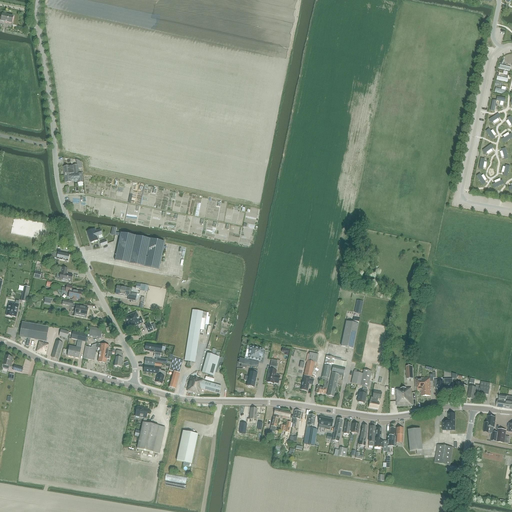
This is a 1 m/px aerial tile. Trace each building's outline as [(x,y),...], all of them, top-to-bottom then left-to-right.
[(2,18),(0,17),(0,23),(1,24),(1,21),(12,24),(13,17),(2,14),(2,18)] [(64,168),(64,175),(77,174),(79,173),(78,166),(73,166),(73,167),(69,167),(64,168)] [(77,174),(64,175),(65,183),(71,182),(74,181),(74,179),(77,178),(78,183),(83,183),(81,174),(77,174)] [(96,231),(95,229),(87,232),(91,243),(98,240),(97,237),(103,235),(101,229),(96,231)] [(165,243),(135,236),(121,233),(121,234),(116,233),(116,236),(120,237),(115,261),(130,264),(159,270),(165,243)] [(57,244),(50,242),(49,250),(54,251),(55,251),(57,244)] [(54,251),(54,253),(51,252),(50,256),(53,257),(67,261),(69,254),(54,251)] [(57,272),(61,273),(59,279),(61,280),(62,282),(64,282),(66,281),(72,282),(73,275),(67,274),(68,269),(63,268),(58,267),(57,272)] [(69,297),(71,298),(71,301),(76,302),(77,299),(81,300),(82,293),(72,290),(73,287),(67,285),(66,291),(70,292),(69,297)] [(132,289),(130,289),(117,286),(116,293),(122,295),(122,296),(128,297),(127,300),(135,301),(137,294),(131,293),(131,295),(130,295),(132,289)] [(6,316),(11,317),(11,316),(16,317),(19,305),(18,305),(19,302),(16,301),(15,304),(9,303),(6,316)] [(357,301),(355,312),(360,314),(363,303),(357,301)] [(70,307),(70,308),(76,309),(75,315),(86,318),(88,308),(77,306),(73,305),(72,307),(70,307)] [(188,340),(185,361),(195,363),(198,340),(200,330),(204,330),(205,324),(208,325),(209,317),(208,317),(208,313),(203,312),(193,311),(188,340)] [(141,318),(139,320),(136,313),(124,318),(129,330),(141,325),(141,324),(143,323),(141,318)] [(354,317),(352,324),(346,322),(340,347),(353,349),(360,318),(354,317)] [(20,337),(41,340),(46,341),(49,327),(22,322),(20,337)] [(144,325),(148,333),(153,331),(156,329),(154,324),(151,325),(150,322),(144,325)] [(101,338),(102,328),(90,327),(89,337),(101,338)] [(69,332),(61,330),(59,336),(61,337),(60,339),(63,340),(64,338),(67,339),(69,332)] [(88,334),(73,331),(71,339),(86,343),(88,334)] [(60,340),(57,339),(56,341),(51,357),(58,360),(63,343),(59,342),(60,340)] [(39,342),(36,352),(46,355),(49,345),(39,342)] [(154,357),(156,358),(156,357),(160,358),(162,350),(164,351),(164,347),(162,347),(146,343),(145,350),(155,352),(154,357)] [(91,348),(91,349),(96,350),(97,348),(100,348),(100,353),(108,354),(108,352),(109,346),(97,344),(92,346),(91,348)] [(81,348),(69,346),(67,356),(79,359),(81,348)] [(85,347),(83,359),(94,361),(96,350),(91,349),(91,348),(85,347)] [(260,361),(261,358),(262,358),(263,353),(262,353),(263,349),(250,347),(248,359),(260,361)] [(121,367),(123,355),(121,355),(122,352),(116,351),(114,366),(121,367)] [(100,353),(98,362),(106,364),(107,359),(111,360),(111,357),(112,356),(111,356),(112,352),(108,352),(108,354),(100,353)] [(317,363),(318,355),(310,353),(308,361),(307,361),(304,376),(311,377),(314,362),(317,363)] [(213,376),(219,357),(207,354),(202,373),(213,376)] [(2,365),(2,368),(9,370),(9,367),(10,367),(13,358),(5,355),(2,365)] [(331,367),(332,368),(335,358),(326,356),(321,380),(325,381),(323,388),(317,386),(316,394),(321,395),(322,395),(326,396),(329,381),(328,381),(331,367)] [(168,359),(160,358),(156,357),(156,358),(155,360),(145,359),(143,372),(158,374),(155,382),(157,383),(157,384),(160,385),(161,384),(162,384),(165,372),(161,371),(161,370),(162,364),(167,365),(168,359)] [(169,371),(173,372),(168,387),(175,389),(180,374),(180,373),(182,365),(183,365),(184,361),(173,358),(169,371)] [(347,362),(345,362),(341,361),(341,359),(335,358),(332,368),(331,372),(344,375),(347,362)] [(273,384),(274,382),(278,383),(280,377),(275,376),(277,367),(270,366),(266,383),(273,384)] [(368,387),(372,372),(364,370),(363,374),(356,373),(357,371),(354,370),(354,372),(351,384),(368,387)] [(251,387),(254,388),(257,374),(249,372),(246,386),(248,386),(248,387),(250,388),(251,387)] [(338,375),(332,373),(327,396),(334,397),(338,375)] [(430,378),(423,379),(424,397),(430,396),(430,391),(431,391),(430,382),(433,382),(433,376),(430,376),(430,378)] [(197,388),(200,379),(191,377),(187,391),(192,393),(193,387),(197,388)] [(304,378),(301,390),(307,391),(309,384),(313,385),(314,380),(304,378)] [(206,391),(209,383),(203,381),(204,380),(200,379),(197,388),(193,387),(192,393),(200,395),(202,390),(206,391)] [(424,397),(423,379),(415,379),(416,388),(417,388),(417,391),(421,391),(422,397),(424,397)] [(452,380),(444,380),(444,381),(444,395),(444,394),(451,394),(451,388),(452,388),(452,380)] [(444,381),(435,381),(435,389),(437,389),(437,395),(444,395),(444,381)] [(490,384),(481,382),(480,386),(476,385),(476,388),(470,387),(468,399),(474,400),(475,392),(479,392),(479,393),(489,395),(490,384)] [(221,386),(209,383),(206,391),(219,394),(221,386)] [(468,387),(464,386),(464,384),(457,383),(456,389),(461,389),(460,391),(462,392),(461,398),(466,399),(468,387)] [(397,407),(413,406),(411,388),(400,389),(400,390),(395,391),(397,407)] [(364,404),(367,390),(363,389),(362,394),(360,393),(358,403),(364,404)] [(380,400),(382,393),(374,391),(373,398),(371,398),(370,402),(369,407),(378,410),(380,403),(377,403),(378,399),(380,400)] [(497,401),(496,406),(496,407),(511,409),(511,397),(499,395),(498,401),(497,401)] [(146,419),(148,411),(141,409),(142,408),(137,407),(135,416),(146,419)] [(271,426),(270,431),(275,432),(276,428),(278,417),(289,420),(291,413),(280,411),(275,409),(271,426)] [(295,411),(293,419),(292,424),(296,425),(297,420),(300,420),(301,412),(295,411)] [(442,431),(455,431),(455,414),(453,414),(453,413),(450,413),(450,414),(448,414),(448,423),(443,423),(442,431)] [(306,421),(307,415),(303,414),(302,421),(300,421),(298,434),(302,435),(302,430),(305,430),(306,421)] [(309,415),(307,426),(306,428),(303,444),(314,446),(317,430),(311,429),(312,427),(314,427),(315,416),(309,415)] [(495,418),(487,417),(486,424),(485,423),(484,430),(488,431),(488,434),(492,434),(491,442),(496,443),(497,433),(493,433),(493,429),(494,429),(495,418)] [(320,418),(319,425),(318,428),(325,429),(325,430),(330,431),(330,427),(331,427),(332,421),(320,418)] [(340,429),(342,420),(337,419),(332,440),(339,442),(342,429),(340,429)] [(159,455),(165,428),(142,423),(137,450),(138,450),(137,452),(140,453),(141,451),(159,455)] [(352,424),(351,433),(358,434),(359,425),(352,424)] [(366,434),(367,427),(363,426),(359,445),(364,446),(367,434),(366,434)] [(381,439),(382,428),(376,428),(375,447),(383,448),(383,451),(387,452),(388,441),(379,440),(379,438),(381,439)] [(417,455),(422,454),(420,429),(408,430),(410,451),(416,451),(417,455)] [(506,431),(498,430),(497,443),(505,443),(506,431)] [(177,461),(177,463),(178,464),(178,465),(182,466),(182,462),(191,464),(198,435),(183,432),(177,461)] [(434,463),(447,465),(450,466),(453,448),(437,445),(434,463)] [(346,457),(348,449),(340,448),(338,456),(346,457)] [(504,452),(486,450),(487,449),(484,448),(483,457),(504,459),(504,452)] [(188,481),(189,475),(168,471),(167,476),(188,481)]
